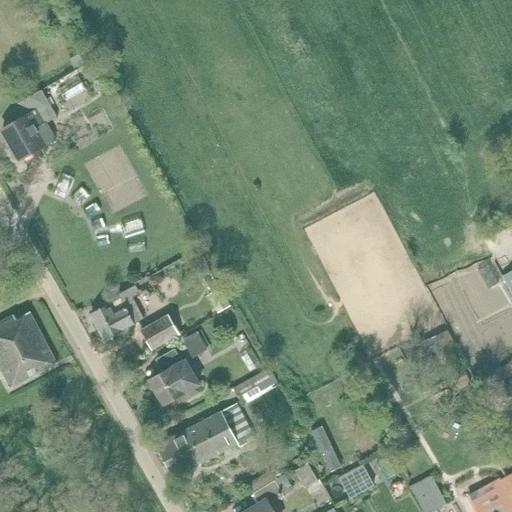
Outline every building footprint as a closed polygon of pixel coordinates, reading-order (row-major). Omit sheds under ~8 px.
[(83,51),(68,60),(74,69),(89,60),(83,51)] [(93,64),(83,70),(89,80),(99,74),(93,64)] [(55,140),(46,125),(57,118),(41,91),(16,106),(24,119),(2,131),(19,161),(44,147),(55,140)] [(209,269),(199,252),(184,260),(194,278),(209,269)] [(511,294),(511,270),(502,276),(511,294)] [(211,274),(206,277),(212,288),(218,285),(211,274)] [(143,319),(132,299),(140,294),(135,285),(118,294),(120,299),(90,315),(104,340),(134,324),(143,319)] [(207,296),(217,313),(230,305),(219,288),(207,296)] [(0,369),(10,389),(57,363),(29,313),(16,320),(14,316),(0,323),(0,369)] [(140,331),(151,351),(179,335),(168,315),(140,331)] [(435,336),(424,341),(430,353),(452,342),(446,330),(435,336)] [(208,350),(197,332),(182,341),(192,359),(208,350)] [(451,349),(444,353),(450,364),(458,360),(451,349)] [(185,360),(181,362),(174,350),(156,360),(163,372),(149,381),(164,405),(179,396),(182,402),(199,392),(196,387),(199,385),(185,360)] [(268,368),(232,388),(242,406),(270,390),(268,387),(276,382),(268,368)] [(463,370),(451,376),(459,391),(471,384),(463,370)] [(509,392),(499,374),(482,384),(492,402),(509,392)] [(173,478),(238,444),(239,448),(254,440),(236,405),(157,446),(173,478)] [(320,428),(310,433),(329,473),(339,468),(320,428)] [(305,489),(317,482),(306,464),(294,472),(305,489)] [(373,486),(362,466),(339,479),(350,498),(373,486)] [(21,483),(16,474),(7,479),(3,471),(0,473),(0,493),(2,497),(17,489),(16,486),(21,483)] [(272,511),(269,505),(283,497),(293,491),(285,477),(274,483),(254,495),(260,504),(247,511),(272,511)] [(431,477),(409,490),(421,511),(432,511),(446,504),(431,477)] [(508,511),(511,510),(511,502),(499,479),(473,492),(474,494),(468,498),(476,511),(508,511)]
